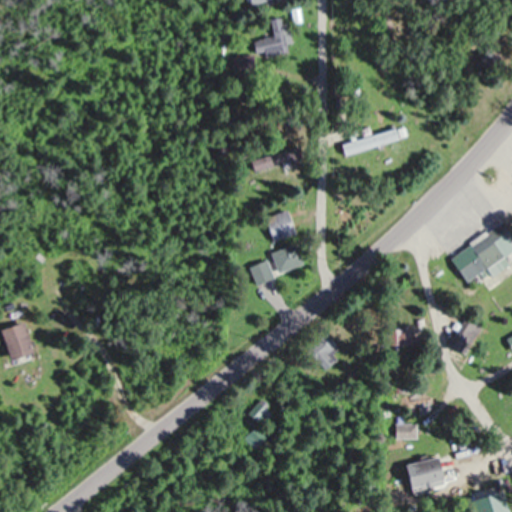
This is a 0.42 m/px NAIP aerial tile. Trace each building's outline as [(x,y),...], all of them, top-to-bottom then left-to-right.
[(283,18),(270,20),(273,37),(252,41),(255,58),(289,52),(283,18)] [(390,139),(387,130),(349,143),(352,151),(390,139)] [(252,171),(292,161),(289,150),(249,161),(252,171)] [(263,219),(269,242),(293,236),(287,212),(263,219)] [(511,252),(511,241),(502,224),(445,257),(460,283),(511,252)] [(254,282),(302,267),(295,245),(268,253),(270,260),(249,267),(254,282)] [(446,345),(461,355),(481,326),(466,316),(446,345)] [(1,326),(1,356),(25,356),(25,326),(1,326)] [(381,329),(381,350),(409,350),(409,329),(381,329)] [(306,350),(318,363),(336,347),(324,334),(306,350)] [(511,351),(511,334),(503,339),(510,352),(511,351)] [(250,419),(267,425),(273,410),(256,403),(250,419)] [(255,449),(266,438),(255,426),(243,438),(255,449)] [(400,463),(405,488),(438,481),(433,457),(400,463)]
